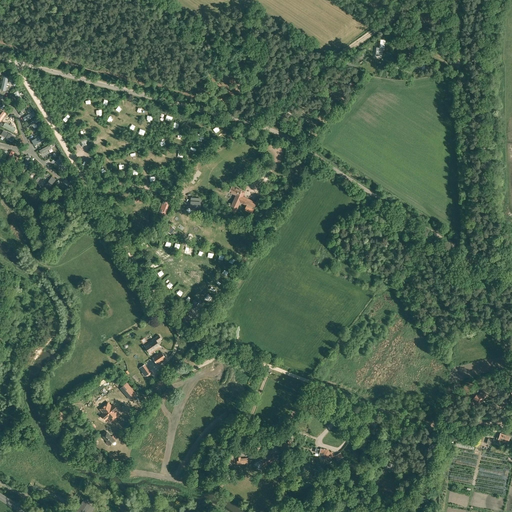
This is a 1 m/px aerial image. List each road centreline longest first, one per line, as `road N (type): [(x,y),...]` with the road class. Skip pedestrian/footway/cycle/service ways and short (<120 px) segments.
road 1 (track): [(20,63),(28,90),(183,334),(417,421),(477,424),(511,412)]
road 2 (unclassified): [(511,276),(464,255),(267,128),(0,57)]
road 3 (track): [(464,245),(456,0)]
road 4 (track): [(248,122),(418,0)]
road 5 (track): [(266,365),(221,470),(230,486),(259,469)]
road 6 (track): [(336,391),(335,417),(356,468),(321,507)]
